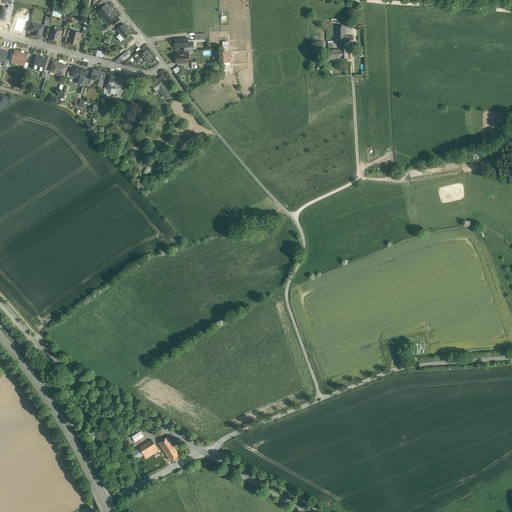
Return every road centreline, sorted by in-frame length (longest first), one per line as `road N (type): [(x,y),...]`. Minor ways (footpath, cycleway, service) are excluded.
road 1 (track): [(163,63),(304,230),(289,301),(321,399)]
road 2 (unclassified): [(0,302),(55,362),(201,451)]
road 3 (residential): [(114,0),(163,63),(148,74),(0,33)]
road 4 (primary): [(107,511),(68,433),(0,336)]
road 5 (residential): [(321,399),(408,367),(511,357)]
road 6 (track): [(380,0),(511,10)]
road 7 (unclassified): [(201,451),(321,399)]
road 8 (unclassified): [(201,451),(86,511)]
road 9 (unclassified): [(201,451),(310,511)]
